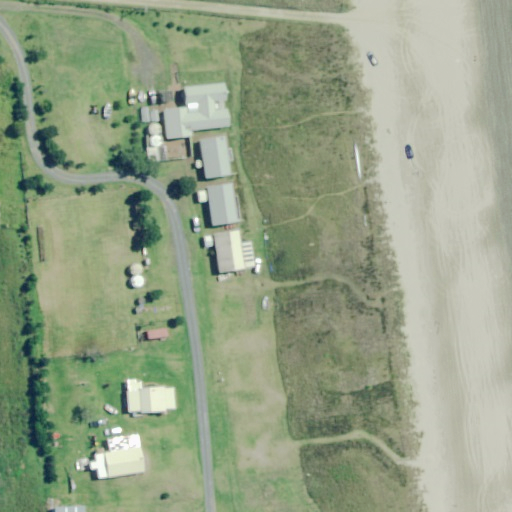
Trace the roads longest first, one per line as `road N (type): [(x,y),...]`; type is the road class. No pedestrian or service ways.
road 1 (unknown): [(0,71),(39,166),(66,179),(130,178),(159,204),(191,363),(203,511)]
road 2 (residential): [(162,0),(327,17)]
